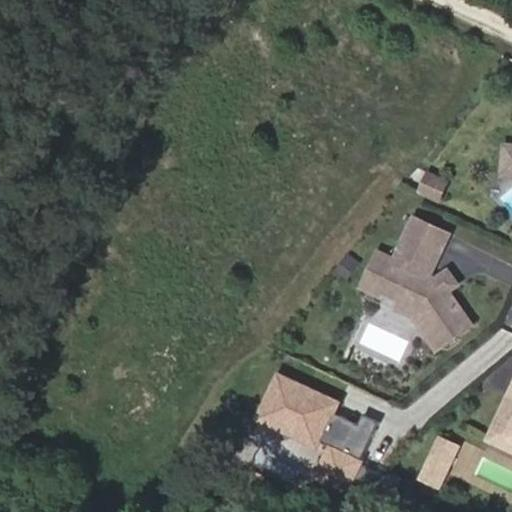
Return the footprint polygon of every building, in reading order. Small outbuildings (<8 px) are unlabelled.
[(511,163),(508,163),(508,139),(493,138),(492,168),(511,169),(511,163)] [(447,183),(429,175),(421,190),(439,199),(447,183)] [(419,212),(412,227),(445,244),(453,229),(419,212)] [(412,227),(405,241),(439,257),(445,244),(412,227)] [(439,257),(405,241),(398,254),(382,246),(365,279),(383,288),(386,284),(405,293),(429,306),(437,317),(430,322),(443,341),(474,320),(451,286),(452,279),(449,274),(443,272),(439,274),(432,271),(439,257)] [(451,266),(443,272),(449,274),(452,279),(451,286),(460,280),(451,266)] [(400,302),(416,310),(438,344),(443,341),(430,322),(437,317),(429,306),(405,293),(400,302)] [(262,420),(322,447),(324,442),(336,447),(322,477),(352,491),(383,423),(367,416),(363,425),(337,413),(341,404),(282,376),(262,420)] [(511,393),(495,431),(511,438),(511,393)] [(511,438),(495,431),(491,440),(511,449),(511,438)] [(441,440),(422,480),(441,488),(455,457),(446,453),(450,444),(441,440)] [(450,444),(446,453),(455,457),(459,448),(450,444)]
